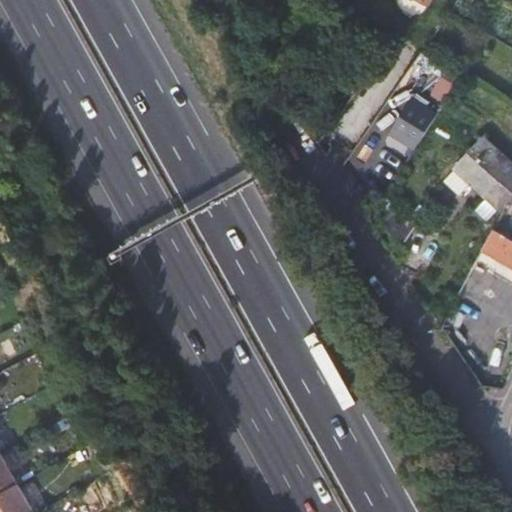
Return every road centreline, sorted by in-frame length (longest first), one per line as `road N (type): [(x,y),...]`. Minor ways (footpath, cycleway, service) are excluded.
road 1 (motorway): [(383,511),(100,0)]
road 2 (motorway): [(28,0),(311,511)]
